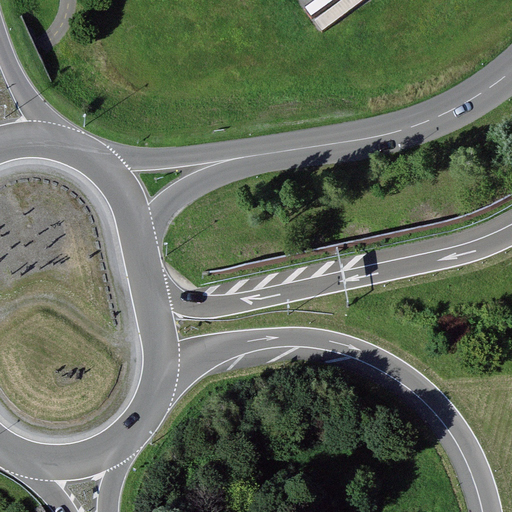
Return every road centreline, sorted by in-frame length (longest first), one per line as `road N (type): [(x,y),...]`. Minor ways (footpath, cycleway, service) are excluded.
road 1 (motorway): [(163,368),(222,346),(298,337),(340,341),(376,356),(416,381),(465,429),(494,511)]
road 2 (motorway): [(511,234),(462,254),(254,299),(153,298)]
road 3 (tertiary): [(247,157),(391,134),(468,102),(511,70)]
road 4 (track): [(161,344),(112,338),(52,296),(0,314)]
road 5 (tertiary): [(247,157),(106,166)]
road 6 (tertiary): [(138,225),(199,179),(247,157)]
